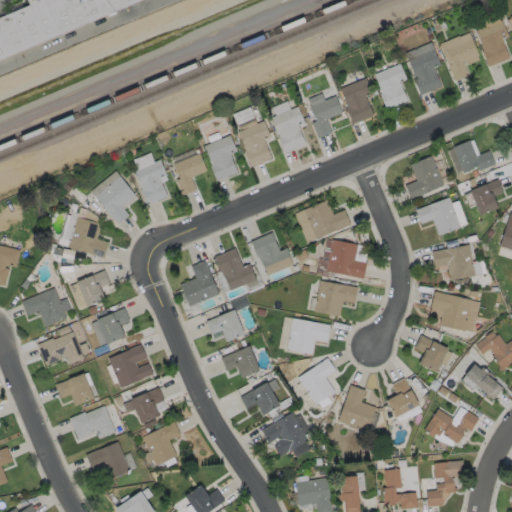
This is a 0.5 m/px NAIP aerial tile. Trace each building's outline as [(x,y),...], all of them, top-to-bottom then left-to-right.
[(0,59),(143,0),(30,0),(32,4),(0,18),(0,59)] [(508,57),(487,66),(480,50),(482,50),(474,31),(500,20),(507,36),(500,38),(508,57)] [(467,31),(477,54),(476,55),(478,59),(463,65),(467,74),(453,80),(437,43),(457,35),(457,36),(467,31)] [(440,86),(419,94),(412,79),(415,78),(407,59),(433,48),(439,64),(433,67),(440,86)] [(398,62),(403,74),(404,74),(405,78),(399,81),(406,100),(385,109),(378,93),(380,93),(378,88),(372,73),(398,62)] [(372,114),(351,123),(344,108),(346,107),(344,102),(338,88),(364,77),(371,93),(364,96),(372,114)] [(330,132),(317,137),(310,122),(314,120),(308,106),(309,105),(307,98),(320,93),(323,99),(334,95),(341,112),(325,119),(330,132)] [(304,143),(283,152),(276,137),(277,136),(275,131),(276,131),(270,117),(296,106),(303,122),(296,125),(304,143)] [(270,157),(249,166),(242,151),(243,150),(241,146),(242,145),(236,131),(262,120),(269,136),(262,139),(270,157)] [(236,172),(215,180),(209,165),(210,164),(208,159),(202,145),(228,134),(235,150),(229,153),(236,172)] [(468,139),(475,155),(488,150),(493,163),(478,170),(476,166),(462,172),(451,146),(468,139)] [(195,189),(181,195),(175,179),(178,178),(172,163),(198,152),(205,169),(189,176),(195,189)] [(442,184),(409,198),(403,184),(415,179),(408,163),(430,154),(442,184)] [(166,196),(146,204),(139,189),(140,188),(138,184),(139,184),(133,169),(159,159),(165,174),(159,177),(161,182),(160,182),(166,196)] [(127,215),(117,223),(113,218),(112,219),(93,195),(119,175),(133,194),(120,205),(127,215)] [(497,207),(478,214),(468,190),(496,178),(501,191),(492,195),(497,207)] [(448,196),(459,227),(437,235),(431,218),(419,223),(414,208),(448,196)] [(326,199),(332,214),(343,209),(349,224),(305,242),(293,213),(326,199)] [(511,249),(498,245),(509,211),(511,211),(511,249)] [(107,241),(103,257),(66,246),(75,216),(100,223),(96,238),(107,241)] [(271,232),(278,250),(285,247),(287,251),(286,251),(292,264),(266,275),(259,260),(257,256),(256,256),(249,241),(271,232)] [(365,261),(362,278),(324,270),(330,238),(356,244),(353,259),(365,261)] [(0,244),(19,249),(15,266),(4,264),(4,267),(7,268),(3,284),(0,283),(0,244)] [(355,260),(363,261),(364,245),(356,244),(355,260)] [(467,244),(474,275),(448,280),(445,264),(433,267),(430,251),(467,244)] [(234,247),(241,265),(248,262),(257,283),(247,287),(245,283),(229,290),(223,276),(222,276),(220,271),(219,272),(212,256),(234,247)] [(217,293),(187,305),(178,283),(194,277),(189,265),(203,259),(217,293)] [(103,298),(85,306),(75,281),(103,269),(108,282),(98,287),(103,298)] [(356,286),(353,302),(341,300),(338,315),(313,311),(318,279),(356,286)] [(52,287),(58,301),(65,298),(69,308),(62,311),(65,317),(43,326),(37,310),(25,315),(19,301),(52,287)] [(470,299),(463,330),(438,324),(439,317),(428,314),(433,291),(470,299)] [(123,335),(105,343),(94,319),(123,307),(128,320),(118,324),(123,335)] [(232,308),(243,333),(225,341),(220,329),(210,334),(204,320),(232,308)] [(277,347),(285,348),(291,317),(283,316),(277,347)] [(328,324),(325,340),(313,338),(310,354),(285,349),(290,317),(328,324)] [(491,330),(494,335),(496,333),(504,344),(511,338),(511,362),(510,360),(508,363),(507,364),(505,366),(503,366),(502,370),(497,369),(497,365),(490,356),(492,354),(488,348),(480,354),(473,345),(483,337),(482,336),(491,330)] [(71,331),(82,358),(66,364),(62,354),(59,356),(60,359),(44,365),(36,344),(51,337),(52,339),(71,331)] [(446,348),(434,372),(417,363),(422,352),(412,347),(419,334),(446,348)] [(134,362),(136,367),(147,363),(151,373),(119,387),(107,357),(139,343),(145,357),(134,362)] [(248,345),(258,370),(240,377),(235,366),(225,370),(220,357),(248,345)] [(333,391),(314,404),(296,377),(326,357),(334,369),(324,376),(333,391)] [(472,363),(479,369),(481,366),(488,372),(486,375),(495,382),(501,387),(491,399),(463,375),(472,363)] [(82,372),(92,397),(73,405),(68,394),(59,398),(53,384),(82,372)] [(417,404),(394,417),(384,400),(395,394),(389,384),(403,377),(417,404)] [(265,381),(278,404),(261,414),(255,403),(246,409),(239,397),(265,381)] [(374,406),(365,430),(336,420),(349,384),(364,389),(360,401),(374,406)] [(158,415),(140,423),(129,398),(157,386),(163,399),(153,403),(158,415)] [(103,405),(114,431),(98,438),(93,428),(91,429),(92,432),(76,439),(67,418),(83,411),(84,413),(103,405)] [(449,423),(454,426),(465,410),(477,418),(468,431),(464,428),(461,432),(462,434),(459,438),(457,438),(455,442),(441,433),(443,430),(441,429),(437,435),(434,433),(432,436),(422,429),(436,407),(453,418),(449,423)] [(291,411),(293,416),(298,413),(309,431),(303,434),(306,440),(305,440),(309,448),(294,456),(290,449),(278,456),(272,445),(275,444),(273,441),(279,438),(278,436),(266,443),(259,429),(291,411)] [(175,455),(161,462),(154,465),(140,436),(173,421),(179,434),(168,439),(175,455)] [(117,441),(129,470),(109,478),(102,462),(90,468),(84,454),(117,441)] [(0,467),(6,481),(0,483),(0,448),(5,446),(11,460),(0,464),(0,467)] [(452,476),(453,486),(455,488),(452,492),(449,490),(448,492),(445,492),(444,491),(440,492),(441,505),(425,506),(424,490),(435,489),(434,483),(441,482),(441,477),(433,478),(432,462),(461,459),(463,475),(452,476)] [(394,488),(394,493),(414,492),(415,499),(416,499),(417,507),(399,509),(398,502),(394,503),(392,505),(389,505),(387,503),(382,504),(380,488),(384,487),(382,469),(398,468),(400,487),(394,488)] [(355,475),(359,511),(343,511),(342,500),(338,500),(337,494),(339,494),(337,477),(355,475)] [(325,477),(331,511),(315,511),(314,502),(297,505),(293,482),(325,477)] [(199,484),(206,494),(215,488),(223,500),(205,511),(194,511),(183,495),(199,484)] [(153,511),(116,511),(114,508),(138,490),(153,511)] [(178,506),(181,511),(194,511),(189,501),(178,506)] [(17,511),(30,503),(36,511),(6,511),(14,507),(17,511)]
